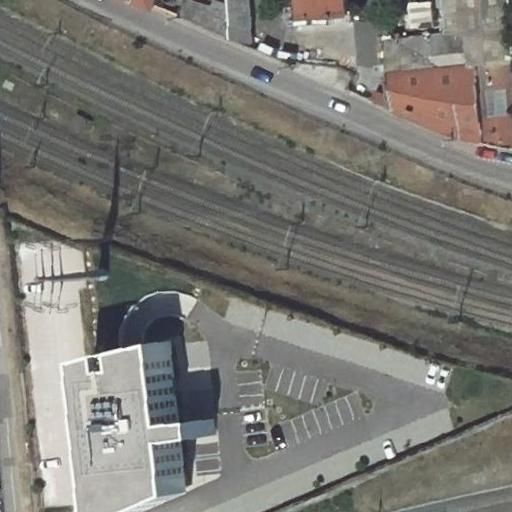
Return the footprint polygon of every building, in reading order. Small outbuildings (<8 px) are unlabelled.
[(234,21),(189,0),(187,0),(182,11),(235,34),(234,21)] [(252,0),(233,0),(234,21),(235,34),(235,37),(254,45),(252,0)] [(356,0),(308,0),(310,19),(357,15),(356,0)] [(397,106),(466,136),(511,144),(511,0),(440,0),(441,11),(449,10),(452,37),(393,41),(397,106)] [(413,31),(439,29),(438,11),(437,1),(411,3),(413,31)] [(56,330),(54,271),(23,272),(25,331),(56,330)] [(191,343),(99,361),(113,511),(161,511),(205,494),(201,441),(230,438),(228,420),(199,423),(191,343)]
